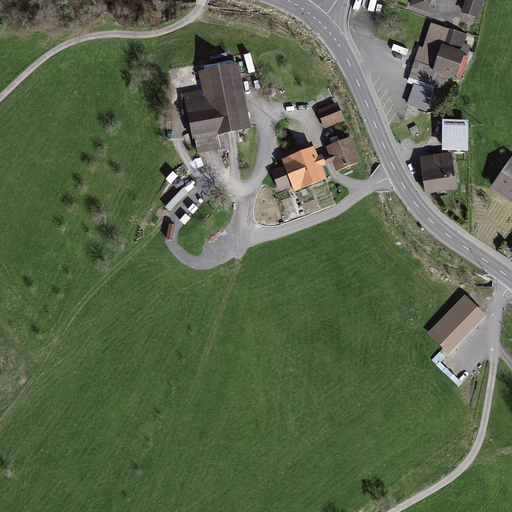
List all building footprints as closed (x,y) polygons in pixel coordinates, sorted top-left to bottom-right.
[(441,0),(413,0),(412,6),(437,15),(441,0)] [(483,0),(467,0),(464,12),(477,17),(483,0)] [(473,36),(433,24),(414,83),(436,90),(441,77),(458,83),(473,36)] [(207,94),(187,97),(198,156),(226,151),(223,134),(254,128),(243,63),(202,70),(207,94)] [(339,107),(318,114),(323,130),(345,123),(339,107)] [(471,122),(443,121),(443,149),(470,150),(471,122)] [(286,171),(275,175),(281,192),(294,187),(296,193),(330,181),(326,169),(333,166),(336,174),(362,165),(352,138),(328,147),(331,157),(321,161),(316,148),(282,160),(286,171)] [(452,152),(423,157),(429,195),(458,191),(452,152)] [(511,160),(489,195),(511,210),(511,160)] [(492,307),(457,276),(443,291),(464,310),(446,330),(460,342),(492,307)]
